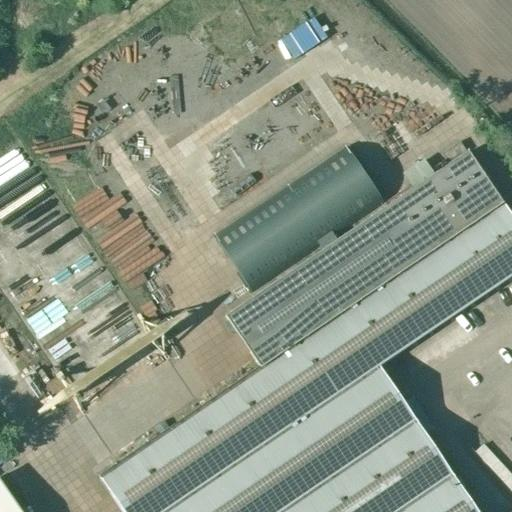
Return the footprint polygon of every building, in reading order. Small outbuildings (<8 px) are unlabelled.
[(380,131),(393,148),(409,136),(396,119),(380,131)] [(460,141),(442,154),(449,164),(467,151),(460,141)] [(252,293),(385,203),(346,146),(214,237),(252,293)] [(511,275),(511,218),(468,152),(338,240),(226,317),(258,368),(98,476),(122,511),(475,511),(377,368),(511,275)] [(20,364),(42,401),(148,337),(151,321),(143,320),(134,304),(160,309),(149,289),(137,287),(129,292),(127,301),(73,334),(62,332),(62,327),(77,318),(68,317),(71,304),(110,281),(104,272),(90,281),(88,290),(81,278),(47,298),(35,280),(9,296),(41,348),(36,351),(13,313),(0,321),(0,338),(14,363),(20,364)] [(102,378),(89,384),(96,398),(109,391),(102,378)] [(474,452),(511,490),(511,474),(482,444),(474,452)] [(19,511),(0,483),(0,511),(19,511)]
